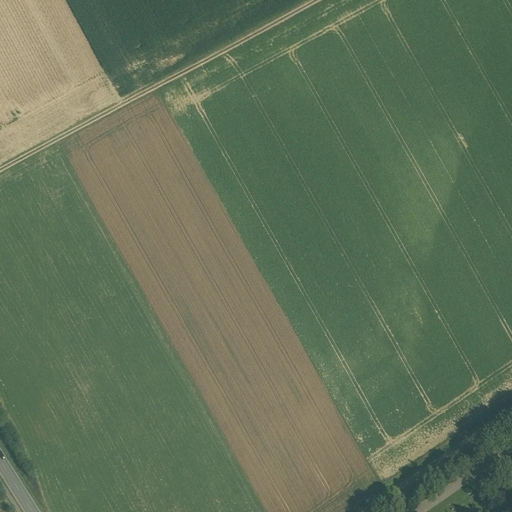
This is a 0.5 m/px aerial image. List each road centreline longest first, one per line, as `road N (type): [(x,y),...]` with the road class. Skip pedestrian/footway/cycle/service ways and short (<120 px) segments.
road 1 (track): [(319,0),(0,172)]
road 2 (unclassified): [(364,511),(511,410)]
